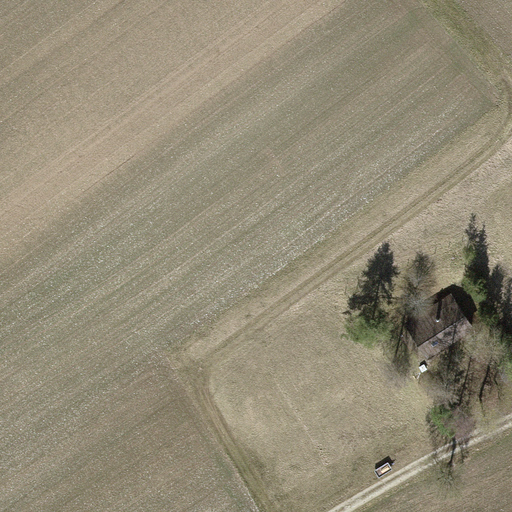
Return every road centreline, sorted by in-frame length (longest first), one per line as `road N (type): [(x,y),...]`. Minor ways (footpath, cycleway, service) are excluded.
road 1 (track): [(511,123),(218,353),(206,378),(267,511)]
road 2 (track): [(348,511),(511,425)]
